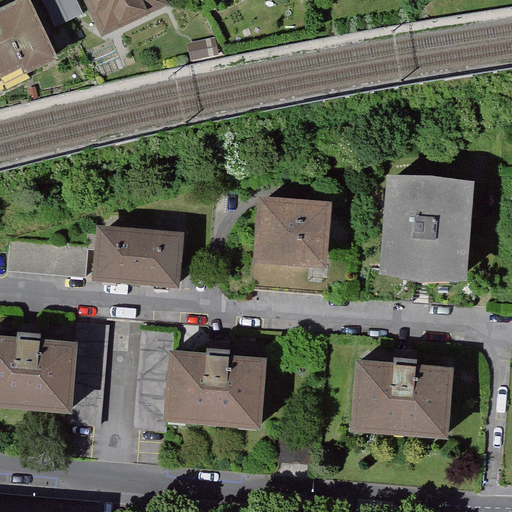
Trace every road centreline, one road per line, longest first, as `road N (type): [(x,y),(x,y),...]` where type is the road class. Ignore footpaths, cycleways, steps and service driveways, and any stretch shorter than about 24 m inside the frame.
road 1 (residential): [(0,292),(475,328),(496,339),(500,365),(491,508)]
road 2 (residential): [(491,508),(0,469)]
